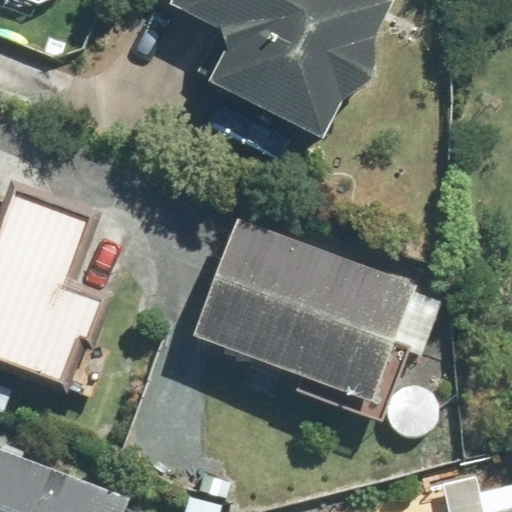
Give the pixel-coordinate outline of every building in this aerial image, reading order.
[(166,0),(213,22),(206,36),(215,41),(201,73),(314,130),(334,89),(364,67),(365,32),(379,0),(166,0)] [(20,181),(0,236),(0,345),(71,371),(87,324),(99,329),(113,289),(76,277),(99,209),(20,181)] [(426,274),(246,210),(205,323),(213,326),(209,335),(304,369),(302,375),(391,408),(416,335),(420,336),(435,296),(420,292),(426,274)] [(125,511),(133,491),(80,470),(86,451),(46,437),(40,456),(0,441),(0,511),(125,511)] [(217,472),(212,486),(227,492),(234,478),(217,472)] [(491,508),(471,511),(511,511),(511,479),(485,485),(491,508)] [(193,493),(187,511),(221,511),(224,503),(193,493)]
